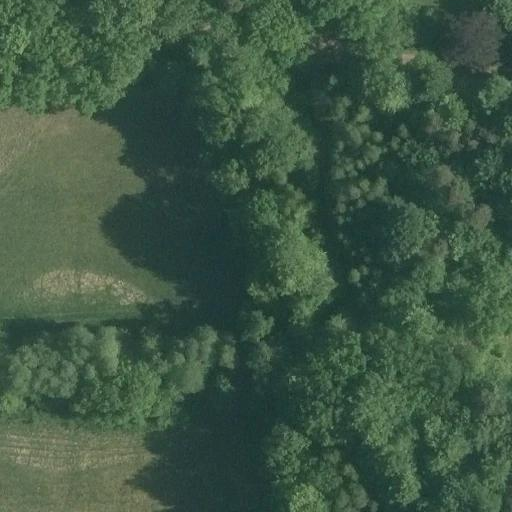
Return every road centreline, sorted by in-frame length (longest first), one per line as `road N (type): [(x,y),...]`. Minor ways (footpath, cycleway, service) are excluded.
road 1 (track): [(428,511),(345,325),(337,289),(318,53),(347,0)]
road 2 (unclassified): [(511,75),(56,0)]
